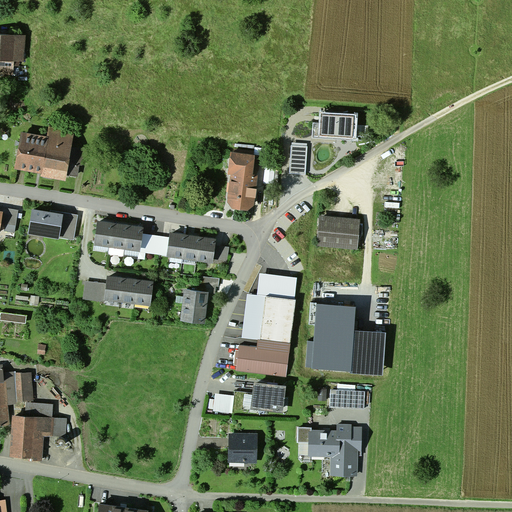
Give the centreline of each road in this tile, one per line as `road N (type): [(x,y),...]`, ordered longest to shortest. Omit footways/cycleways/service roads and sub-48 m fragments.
road 1 (residential): [(180,495),(217,341),(261,241)]
road 2 (residential): [(261,241),(234,228),(0,189)]
road 3 (track): [(296,200),(511,80)]
road 4 (residential): [(180,495),(372,500)]
road 5 (residential): [(0,463),(180,495)]
road 6 (track): [(372,500),(511,505)]
